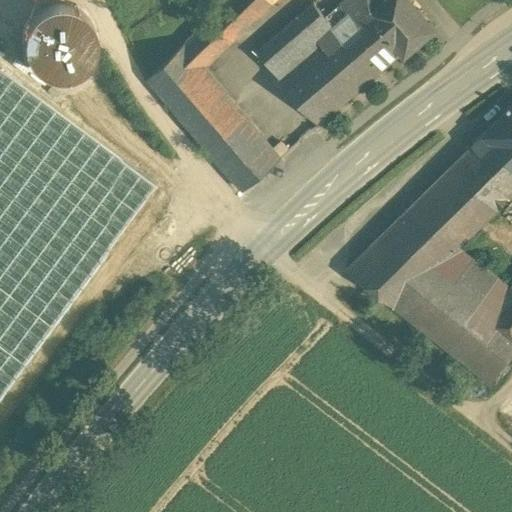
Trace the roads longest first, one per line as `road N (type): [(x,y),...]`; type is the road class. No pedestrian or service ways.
road 1 (secondary): [(511,47),(355,151),(144,360),(22,511)]
road 2 (track): [(264,238),(188,155),(139,82),(99,0)]
